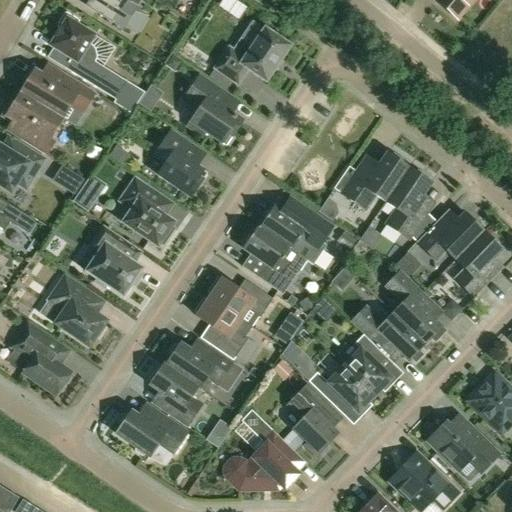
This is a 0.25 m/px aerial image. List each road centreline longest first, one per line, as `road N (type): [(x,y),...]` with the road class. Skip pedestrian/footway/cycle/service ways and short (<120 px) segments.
road 1 (residential): [(511,202),(352,72),(321,72),(66,445)]
road 2 (residential): [(315,511),(511,309)]
road 3 (residential): [(511,131),(355,0)]
